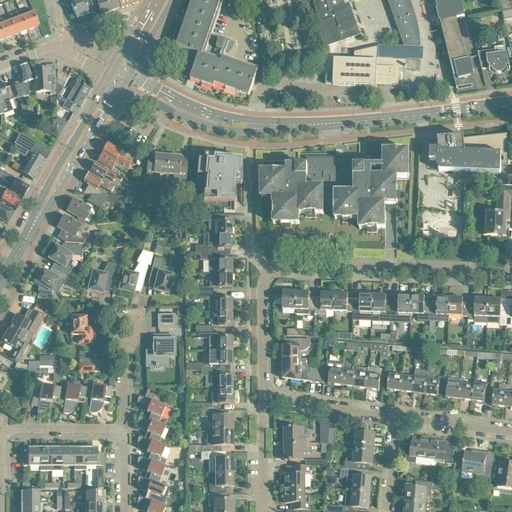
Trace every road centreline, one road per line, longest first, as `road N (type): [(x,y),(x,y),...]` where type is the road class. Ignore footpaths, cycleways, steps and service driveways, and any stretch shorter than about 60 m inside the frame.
road 1 (residential): [(511,273),(268,268)]
road 2 (unclassified): [(254,126),(269,82),(389,95),(392,119)]
road 3 (tertiary): [(27,237),(120,85)]
road 4 (tertiary): [(109,79),(27,237)]
road 5 (tertiary): [(120,85),(213,126),(254,126)]
road 6 (tertiary): [(254,126),(191,106),(127,72)]
road 7 (tertiary): [(254,126),(392,119)]
road 8 (residential): [(262,398),(261,280),(268,268)]
road 9 (residential): [(392,417),(262,398)]
road 10 (residential): [(0,443),(18,427),(116,428)]
road 11 (residential): [(511,434),(392,417)]
road 12 (tertiary): [(392,119),(511,103)]
